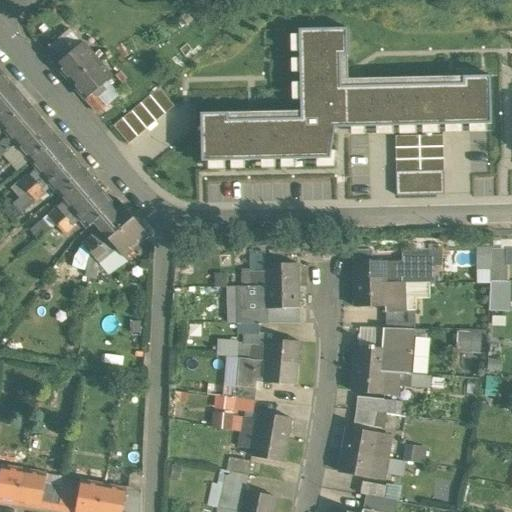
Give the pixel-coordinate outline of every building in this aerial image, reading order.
[(81,44),(69,30),(59,39),(70,53),(81,44)] [(346,31),(300,31),(301,111),(200,112),(202,161),(329,161),(334,129),(491,123),(488,76),(346,81),(346,31)] [(59,39),(44,51),(56,65),(70,53),(59,39)] [(96,61),(81,44),(70,53),(56,65),(71,83),(96,61)] [(96,61),(71,83),(85,100),(90,96),(111,78),(96,61)] [(0,73),(0,98),(13,88),(0,73)] [(13,88),(0,98),(0,124),(2,127),(27,105),(13,88)] [(159,89),(113,127),(127,144),(173,106),(159,89)] [(106,106),(97,95),(92,99),(90,96),(85,100),(97,114),(106,106)] [(27,105),(2,127),(10,137),(16,143),(41,122),(27,105)] [(55,139),(41,122),(16,143),(16,144),(30,160),(55,139)] [(442,135),(417,136),(418,172),(443,172),(442,135)] [(417,136),(397,137),(398,173),(418,172),(417,136)] [(5,139),(0,143),(0,157),(16,144),(16,143),(10,137),(6,140),(5,139)] [(55,139),(30,160),(39,171),(44,177),(70,156),(55,139)] [(84,172),(70,156),(44,177),(51,185),(59,194),(84,172)] [(34,172),(30,175),(29,174),(19,183),(27,192),(44,177),(39,171),(35,173),(34,172)] [(84,172),(59,194),(66,202),(73,211),(98,189),(84,172)] [(444,193),(443,172),(418,172),(397,173),(398,194),(444,193)] [(44,177),(27,192),(35,201),(45,193),(43,191),(46,188),(47,189),(51,185),(44,177)] [(19,182),(12,189),(20,198),(22,196),(27,192),(19,183),(19,182)] [(110,191),(104,196),(98,189),(73,211),(79,218),(88,228),(93,223),(113,206),(112,205),(118,200),(110,191)] [(35,201),(27,192),(22,196),(30,205),(35,201)] [(113,206),(93,223),(101,231),(107,239),(133,218),(119,201),(113,206)] [(61,205),(48,216),(56,226),(73,211),(66,202),(62,206),(61,205)] [(73,211),(56,226),(64,235),(73,226),(73,225),(76,222),(75,221),(79,218),(73,211)] [(133,218),(107,239),(115,248),(122,256),(148,235),(133,218)] [(96,233),(82,244),(90,254),(107,239),(101,231),(97,234),(96,233)] [(107,239),(90,254),(98,263),(115,248),(107,239)] [(511,246),(478,246),(478,283),(490,283),(490,310),(511,310),(511,265),(511,264),(511,246)] [(352,263),(372,263),(372,250),(352,251),(352,263)] [(442,251),(402,250),(402,259),(405,259),(405,266),(400,266),(401,283),(433,283),(433,281),(425,281),(425,268),(433,268),(434,265),(441,266),(442,251)] [(372,263),(352,263),(352,285),(386,284),(386,264),(385,262),(372,263)] [(297,263),(264,264),(265,271),(265,286),(298,286),(297,263)] [(400,263),(386,264),(386,284),(399,284),(399,283),(401,283),(400,266),(400,263)] [(265,271),(250,272),(251,287),(265,286),(265,271)] [(386,284),(352,285),(353,307),(386,306),(385,299),(386,284)] [(399,284),(386,284),(385,299),(400,299),(399,284)] [(267,324),(266,309),(265,286),(251,287),(227,288),(229,323),(238,324),(260,324),(267,324)] [(298,286),(265,286),(266,309),(298,308),(298,286)] [(298,308),(266,309),(267,324),(298,324),(298,308)] [(260,324),(238,324),(238,335),(260,335),(260,324)] [(425,330),(383,328),(381,348),(353,345),(351,368),(399,373),(408,374),(410,353),(412,353),(413,338),(424,338),(425,330)] [(459,329),(459,349),(484,350),(484,329),(459,329)] [(424,338),(413,338),(412,353),(410,353),(408,374),(423,375),(426,342),(424,338)] [(298,342),(267,339),(266,346),(264,360),(296,363),(298,342)] [(104,362),(124,363),(124,344),(105,343),(104,362)] [(251,344),(238,343),(237,358),(238,358),(249,359),(251,344)] [(266,346),(251,344),(249,359),(264,360),(266,346)] [(249,359),(238,358),(236,387),(254,389),(254,382),(294,385),(296,363),(264,360),(249,359)] [(385,371),(352,368),(350,390),(383,394),(383,387),(385,371)] [(399,373),(385,371),(383,387),(397,388),(399,373)] [(231,387),(207,385),(206,396),(230,399),(231,387)] [(236,387),(231,387),(230,399),(253,401),(254,389),(236,387)] [(292,391),(271,388),(270,399),(291,401),(292,391)] [(357,397),(356,410),(386,414),(399,416),(401,402),(357,397)] [(386,414),(356,410),(354,424),(383,428),(386,414)] [(291,419),(258,413),(257,420),(254,435),(287,440),(291,419)] [(257,420),(243,418),(240,432),(254,435),(257,420)] [(377,434),(345,428),(341,449),(373,455),(376,441),(377,434)] [(254,435),(240,432),(238,447),(252,449),(254,435)] [(287,440),(254,435),(252,449),(250,457),(283,462),(287,440)] [(41,440),(31,438),(29,449),(39,451),(41,440)] [(391,444),(376,441),(373,455),(388,458),(391,444)] [(405,457),(425,461),(428,447),(408,443),(405,457)] [(373,455),(341,449),(336,471),(368,477),(370,471),(373,455)] [(388,458),(373,455),(370,471),(385,474),(388,458)] [(24,471),(1,467),(0,472),(0,500),(18,504),(24,471)] [(88,469),(76,467),(75,473),(87,475),(88,469)] [(46,475),(24,471),(18,504),(40,508),(44,483),(46,475)] [(229,476),(226,475),(219,509),(226,510),(239,511),(243,491),(245,491),(248,475),(230,472),(229,476)] [(439,480),(435,495),(457,499),(460,484),(439,480)] [(98,511),(103,486),(81,481),(79,491),(75,511),(98,511)] [(62,487),(44,483),(40,508),(57,511),(62,487)] [(386,486),(362,483),(360,495),(366,496),(383,499),(386,486)] [(126,490),(103,486),(98,511),(121,511),(124,497),(126,490)] [(70,488),(62,487),(57,511),(61,511),(75,511),(79,491),(71,490),(71,489),(69,489),(70,488)] [(272,511),(276,498),(245,491),(243,491),(239,511),(240,511),(272,511)] [(366,496),(363,510),(370,511),(394,511),(397,502),(383,499),(366,496)] [(139,511),(140,500),(124,497),(121,511),(139,511)]
